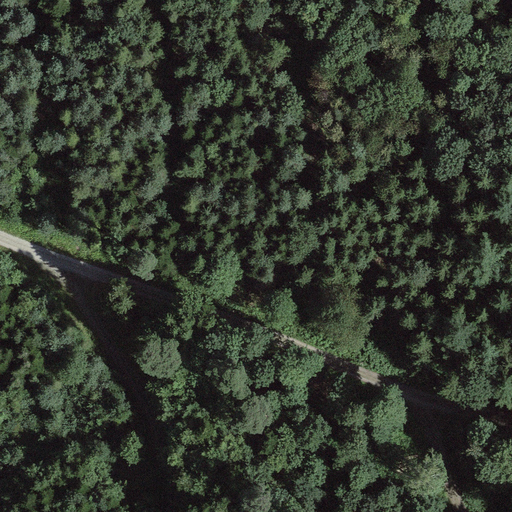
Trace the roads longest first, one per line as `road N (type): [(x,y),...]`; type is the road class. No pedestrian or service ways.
road 1 (track): [(511,422),(440,404),(278,328),(0,239)]
road 2 (track): [(161,511),(167,488),(128,382),(34,253)]
